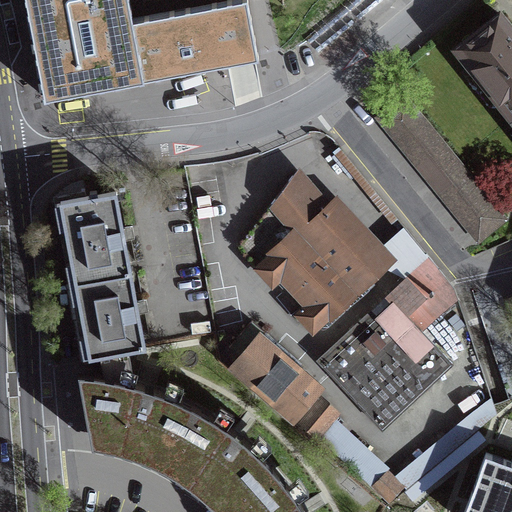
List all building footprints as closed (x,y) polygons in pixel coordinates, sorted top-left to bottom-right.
[(160,75),(258,56),(247,0),(228,0),(174,10),(133,18),(129,0),(26,0),(35,47),(45,97),(110,84),(144,78),(160,75)] [(459,46),(511,113),(511,27),(501,13),(459,46)] [(404,96),(379,117),(429,178),(454,157),(404,96)] [(404,228),(339,153),(334,157),(399,232),(404,228)] [(454,157),(429,178),(479,238),(504,218),(454,157)] [(321,208),(292,175),(238,246),(273,282),(279,276),(307,305),(300,311),(314,328),(383,264),(383,246),(347,207),(321,208)] [(115,191),(57,202),(73,281),(131,270),(115,191)] [(425,254),(404,228),(399,232),(383,246),(383,264),(403,275),(425,254)] [(426,253),(425,254),(403,275),(423,297),(419,302),(433,316),(438,312),(456,295),(453,286),(426,253)] [(131,270),(73,281),(87,356),(145,344),(131,270)] [(392,300),(323,365),(382,427),(452,363),(421,327),(433,316),(419,302),(423,297),(403,275),(398,280),(400,282),(387,294),(392,300)] [(438,312),(451,350),(465,345),(453,307),(438,312)] [(321,383),(255,326),(227,358),(294,415),(321,383)] [(164,466),(196,404),(179,396),(161,389),(136,381),(115,376),(96,373),(79,372),(93,443),(120,449),(127,451),(142,456),(164,466)] [(315,435),(336,412),(320,398),(299,421),(315,435)] [(497,413),(491,398),(398,475),(408,488),(497,413)] [(196,404),(164,466),(174,472),(195,486),(214,503),(222,511),(225,511),(276,467),(263,453),(249,440),(229,425),(213,414),(196,404)] [(368,487),(387,467),(337,419),(317,442),(368,487)] [(463,511),(511,511),(511,461),(486,452),(463,511)] [(276,467),(225,511),(308,511),(300,498),(288,482),(276,467)] [(388,499),(402,484),(387,469),(373,484),(388,499)]
